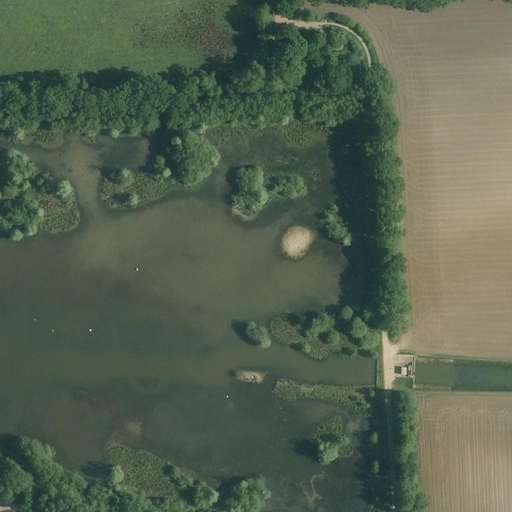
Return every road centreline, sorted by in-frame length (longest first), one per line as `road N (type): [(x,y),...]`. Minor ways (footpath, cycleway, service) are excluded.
road 1 (unclassified): [(395,511),(384,328)]
road 2 (track): [(385,345),(440,359),(511,363)]
road 3 (track): [(388,383),(511,390)]
